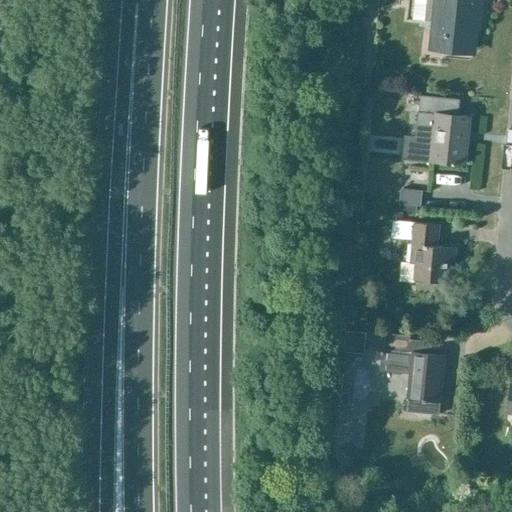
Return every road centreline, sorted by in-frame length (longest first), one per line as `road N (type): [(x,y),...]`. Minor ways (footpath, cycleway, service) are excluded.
road 1 (motorway): [(133,0),(114,230),(105,511)]
road 2 (motorway): [(192,511),(193,202),(206,0)]
road 3 (motorway): [(153,0),(138,511)]
